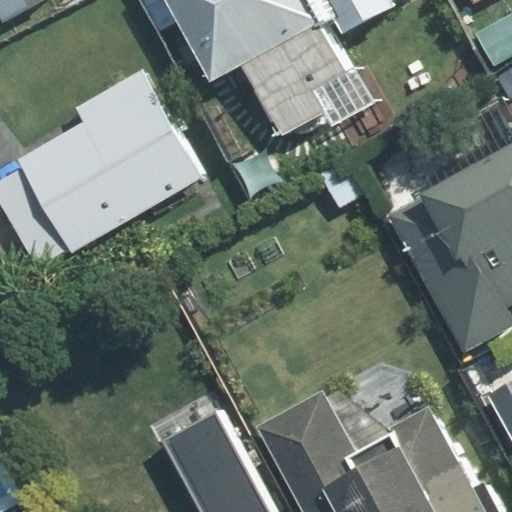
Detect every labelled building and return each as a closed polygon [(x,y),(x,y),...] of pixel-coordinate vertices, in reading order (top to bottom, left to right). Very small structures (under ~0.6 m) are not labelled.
[(178,0),(223,81),(253,64),(292,135),(333,112),(341,127),(381,104),(362,71),(354,75),(327,29),(348,17),(357,34),(405,6),(402,0),(178,0)] [(511,20),(483,34),(498,64),(511,57),(511,20)] [(209,179),(150,76),(86,113),(94,127),(29,164),(33,170),(0,188),(46,267),(77,249),(79,253),(209,179)] [(511,156),(398,218),(472,352),(511,330),(511,156)] [(368,195),(350,162),(327,174),(346,207),(368,195)] [(182,344),(139,366),(160,406),(202,384),(182,344)] [(511,391),(499,399),(511,422),(511,391)] [(331,396),(268,430),(312,511),(493,511),(438,411),(361,452),(331,396)]
